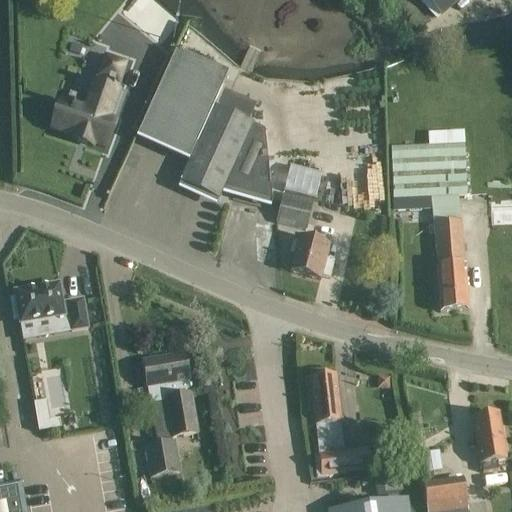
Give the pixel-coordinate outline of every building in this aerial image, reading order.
[(423,0),(441,19),(461,0),(423,0)] [(149,41),(140,57),(154,66),(163,50),(149,41)] [(269,184),(263,133),(247,126),(255,109),(219,93),(226,75),(176,52),(144,124),(197,148),(180,184),(218,201),(223,190),(271,204),(269,184)] [(58,101),(48,131),(68,138),(67,141),(93,150),(94,147),(106,151),(117,122),(107,118),(118,89),(94,81),(84,109),(58,101)] [(295,93),(294,105),(311,106),(311,94),(295,93)] [(390,149),(393,201),(465,198),(463,146),(390,149)] [(290,167),(284,192),(315,200),(322,175),(290,167)] [(305,232),(310,214),(312,204),(284,197),(277,224),(305,232)] [(456,223),(434,225),(440,314),(468,312),(463,242),(458,242),(456,223)] [(290,273),(320,281),(321,277),(330,279),(334,262),(326,260),(329,247),(299,239),(290,273)] [(62,311),(57,287),(15,294),(20,324),(36,322),(39,338),(86,329),(81,303),(67,305),(68,310),(62,311)] [(198,436),(184,355),(142,362),(147,391),(148,390),(150,405),(163,402),(171,441),(198,436)] [(346,476),(344,454),(335,377),(309,380),(318,459),(314,459),(316,479),(346,476)] [(377,378),(377,391),(389,392),(389,379),(377,378)] [(49,423),(46,404),(34,405),(38,433),(60,429),(58,421),(49,423)] [(472,419),(475,439),(481,475),(499,472),(497,464),(506,462),(498,415),(472,419)] [(174,443),(145,450),(150,482),(179,475),(174,443)] [(439,452),(419,455),(423,474),(432,473),(442,471),(439,452)] [(400,478),(374,481),(375,485),(376,497),(377,497),(401,494),(402,494),(400,482),(400,478)] [(423,489),(426,511),(466,511),(462,481),(427,488),(423,489)] [(0,511),(25,511),(21,485),(0,488),(0,511)] [(409,511),(409,503),(347,511),(342,511),(409,511)]
